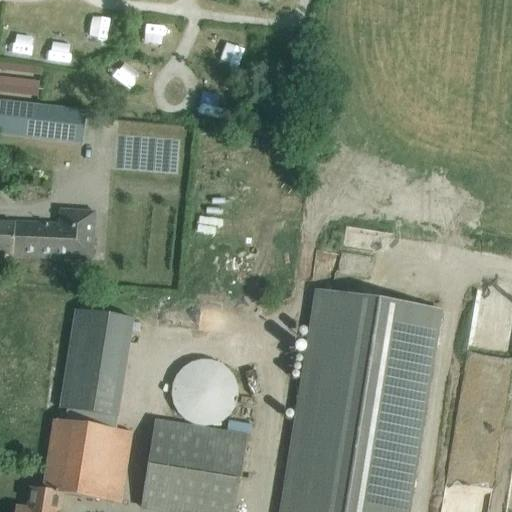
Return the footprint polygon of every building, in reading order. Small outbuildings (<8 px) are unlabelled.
[(0,103),(0,135),(81,145),(85,113),(0,103)] [(0,255),(92,260),(95,213),(60,210),(59,226),(0,223),(0,255)] [(320,291),(317,310),(284,511),(410,511),(442,310),(320,291)] [(197,426),(204,427),(211,427),(218,425),(223,422),(228,418),(233,413),(236,406),(238,398),(238,390),(236,383),(233,376),(229,371),(224,366),(219,363),(212,361),(205,361),(198,362),(190,364),(184,369),(178,374),(175,381),(173,387),(172,393),(172,400),(174,406),(178,413),(183,418),(189,423),(197,426)] [(46,472),(43,491),(59,494),(121,504),(132,435),(54,422),(46,472)] [(153,423),(140,507),(169,511),(235,511),(247,439),(153,423)] [(56,511),(59,494),(43,491),(30,489),(27,509),(15,507),(14,511),(56,511)]
